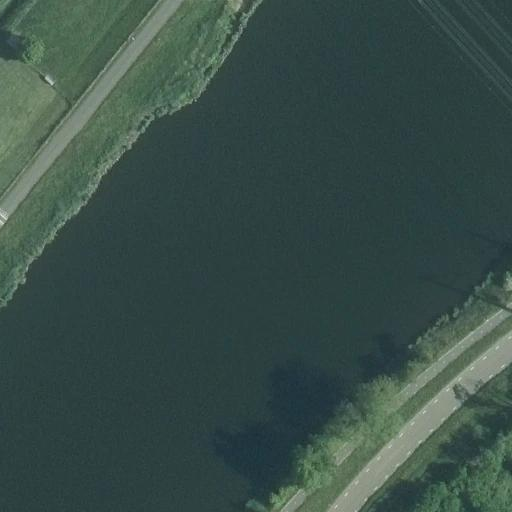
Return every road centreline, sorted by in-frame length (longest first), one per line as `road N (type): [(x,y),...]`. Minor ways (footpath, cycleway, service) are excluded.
road 1 (tertiary): [(0,218),(175,0)]
road 2 (tertiary): [(511,351),(443,409),(347,511)]
